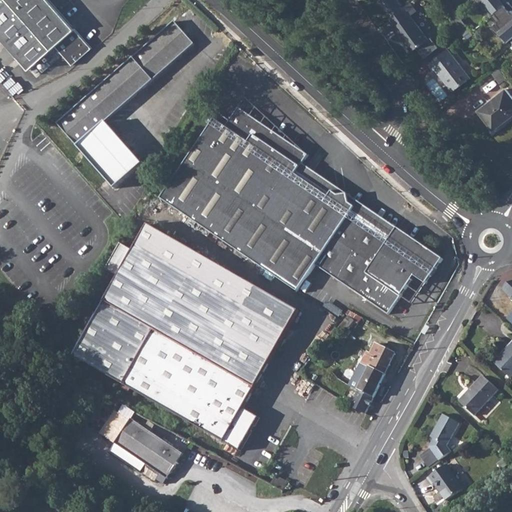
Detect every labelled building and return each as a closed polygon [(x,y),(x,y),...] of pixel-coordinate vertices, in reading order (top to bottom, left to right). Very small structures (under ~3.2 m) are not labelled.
[(0,0),(0,36),(5,42),(19,58),(29,70),(56,46),(75,67),(94,51),(48,0),(0,0)] [(508,0),(484,0),(489,6),(486,8),(493,15),(510,2),(508,0)] [(511,4),(510,2),(493,15),(511,38),(511,37),(511,4)] [(411,15),(393,28),(403,41),(405,40),(412,50),(428,39),(411,15)] [(180,35),(184,32),(176,23),(60,124),(116,190),(144,165),(107,122),(196,45),(188,36),(184,40),(180,35)] [(448,48),(429,63),(434,70),(436,69),(453,91),(471,77),(448,48)] [(94,51),(75,67),(76,68),(95,51),(94,51)] [(498,68),(493,71),(500,79),(504,76),(498,68)] [(481,113),(478,115),(494,135),(511,120),(511,96),(506,89),(479,110),(481,113)] [(218,120),(164,199),(300,292),(317,266),(389,315),(401,298),(416,277),(427,285),(443,260),(399,230),(392,239),(354,213),(357,209),(351,205),(349,195),(340,197),(334,193),(330,197),(297,175),(304,165),(310,157),(241,110),(232,122),(228,127),(218,120)] [(149,224),(105,301),(255,387),(300,310),(149,224)] [(503,289),(511,297),(511,281),(509,283),(503,289)] [(255,387),(105,301),(74,355),(240,450),(259,416),(244,408),(255,387)] [(354,320),(348,315),(338,327),(342,331),(346,327),(348,328),(354,320)] [(431,327),(427,325),(422,333),(424,334),(426,335),(431,327)] [(359,387),(350,404),(366,414),(396,354),(376,343),(371,352),(368,351),(350,385),(355,388),(357,385),(359,387)] [(511,345),(495,363),(511,378),(511,376),(511,345)] [(483,376),(459,401),(474,415),(498,390),(483,376)] [(429,448),(439,461),(451,452),(447,447),(458,428),(449,419),(450,418),(443,414),(430,438),(434,440),(429,448)] [(450,418),(449,419),(458,428),(460,425),(450,418)] [(132,419),(115,443),(167,478),(184,454),(132,419)] [(447,464),(428,478),(433,484),(435,483),(447,500),(465,489),(447,464)] [(275,475),(271,483),(284,490),(289,482),(275,475)]
